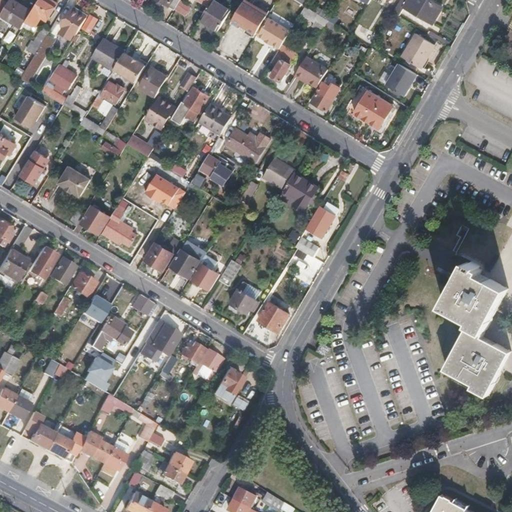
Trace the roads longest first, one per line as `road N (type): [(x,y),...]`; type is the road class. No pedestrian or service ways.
road 1 (residential): [(0,196),(283,367)]
road 2 (residential): [(392,171),(109,0)]
road 3 (residential): [(392,171),(283,367)]
road 4 (residential): [(283,393),(265,401),(197,511)]
road 5 (residential): [(355,511),(293,431),(283,393)]
